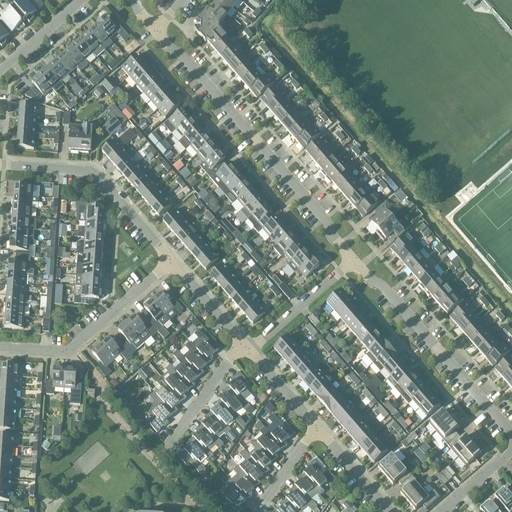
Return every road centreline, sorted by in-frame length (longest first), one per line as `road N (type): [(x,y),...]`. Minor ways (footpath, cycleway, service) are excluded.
road 1 (residential): [(439,511),(506,453),(500,424),(353,261)]
road 2 (residential): [(353,261),(155,32)]
road 3 (residential): [(168,259),(90,172),(0,165)]
road 4 (residential): [(0,348),(67,352),(168,259)]
road 5 (residential): [(250,350),(353,261)]
road 6 (residential): [(169,443),(242,342)]
